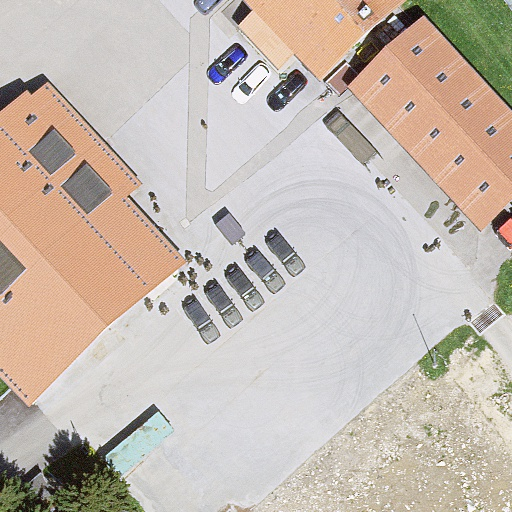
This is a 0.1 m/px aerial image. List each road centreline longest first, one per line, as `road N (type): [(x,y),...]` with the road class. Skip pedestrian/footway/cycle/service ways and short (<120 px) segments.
road 1 (unclassified): [(0,458),(342,198)]
road 2 (track): [(511,348),(342,198)]
